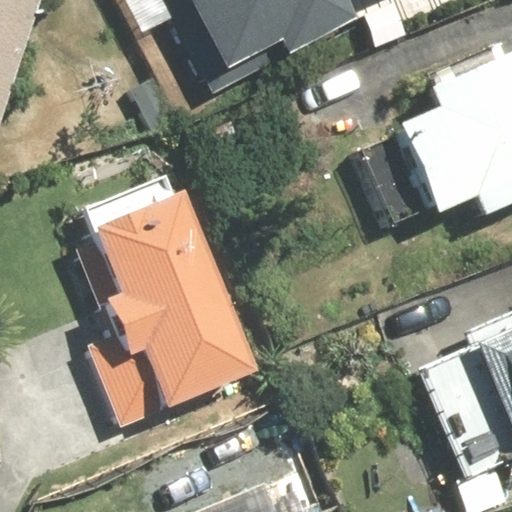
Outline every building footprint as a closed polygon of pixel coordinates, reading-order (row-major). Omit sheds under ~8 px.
[(0,0),(0,58),(20,0),(0,0)] [(162,7),(204,88),(340,17),(331,0),(124,0),(136,21),(162,7)] [(511,204),(511,97),(495,60),(404,100),(413,119),(371,138),(411,226),(453,208),(462,227),(511,204)] [(103,435),(229,383),(154,206),(53,248),(94,344),(70,354),(103,435)] [(511,327),(446,355),(493,468),(511,460),(511,327)]
